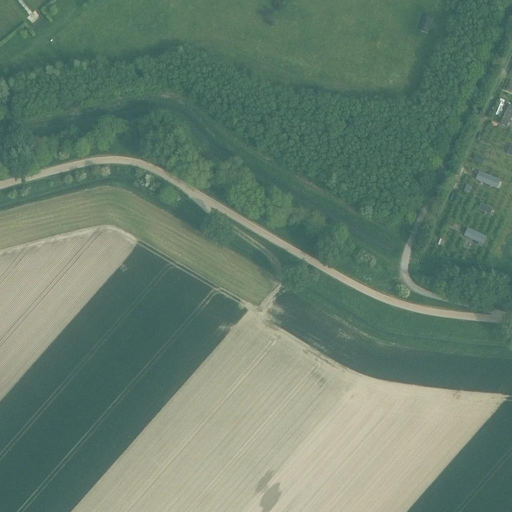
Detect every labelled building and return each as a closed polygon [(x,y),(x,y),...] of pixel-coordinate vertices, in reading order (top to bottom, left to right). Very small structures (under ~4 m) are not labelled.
[(422,23),(419,31),(427,34),(430,25),(422,23)] [(315,96),(311,104),(318,107),(322,99),(315,96)] [(498,101),(493,114),(499,116),(504,103),(498,101)] [(511,106),(509,105),(500,124),(506,127),(511,114),(511,106)] [(475,155),(473,160),(482,164),(484,159),(475,155)] [(478,171),(474,180),(496,189),(500,181),(478,171)] [(463,185),(461,190),(468,193),(471,188),(463,185)] [(481,204),(478,210),(489,215),(492,209),(481,204)] [(466,229),(463,237),(483,246),(486,238),(466,229)]
